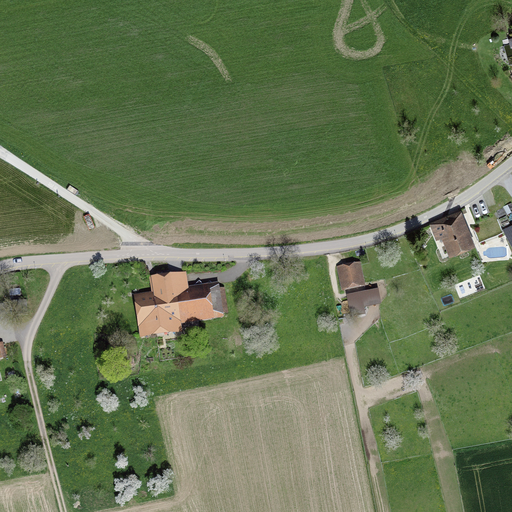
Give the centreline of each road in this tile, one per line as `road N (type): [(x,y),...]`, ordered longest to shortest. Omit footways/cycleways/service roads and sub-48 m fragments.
road 1 (unclassified): [(511,164),(434,215),(355,243),(144,254)]
road 2 (track): [(65,259),(25,342),(65,511)]
road 3 (unclassified): [(0,152),(132,238),(144,254)]
road 4 (unclassified): [(144,254),(0,266)]
